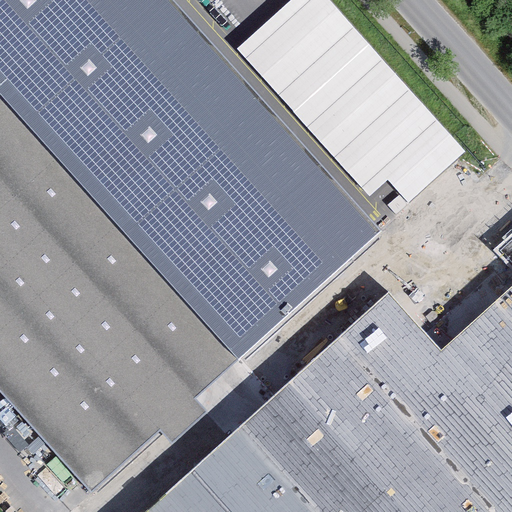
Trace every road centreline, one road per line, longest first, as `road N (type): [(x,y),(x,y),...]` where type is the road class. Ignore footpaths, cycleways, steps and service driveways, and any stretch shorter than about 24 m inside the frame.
road 1 (unknown): [(0,139),(235,402)]
road 2 (unclassified): [(415,0),(511,106)]
